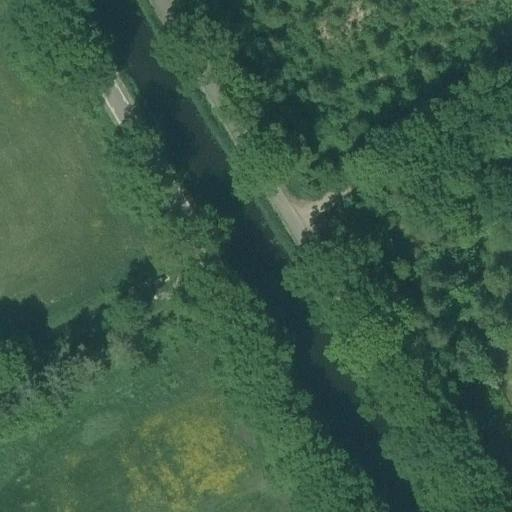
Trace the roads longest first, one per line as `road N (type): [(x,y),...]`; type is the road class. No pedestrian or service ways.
road 1 (tertiary): [(355,511),(51,0)]
road 2 (unclassified): [(466,511),(163,0)]
road 3 (track): [(511,97),(302,231)]
